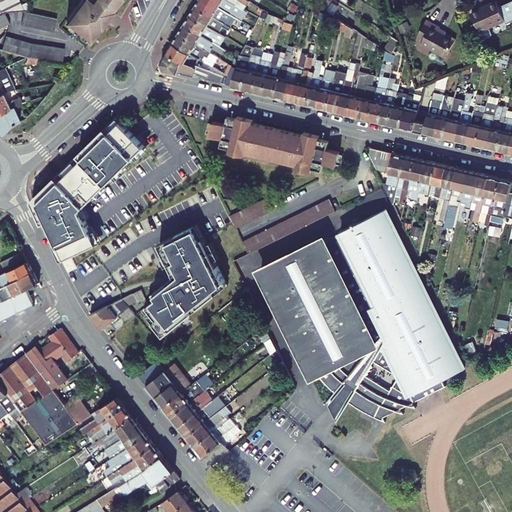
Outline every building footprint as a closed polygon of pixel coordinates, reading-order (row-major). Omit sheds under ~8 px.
[(0,0),(0,14),(5,12),(6,11),(24,10),(21,4),(19,0),(0,0)] [(80,0),(67,19),(91,37),(101,24),(103,25),(116,7),(115,6),(119,0),(80,0)] [(207,0),(199,0),(197,6),(231,27),(237,17),(220,7),(207,0)] [(207,0),(220,7),(237,17),(239,12),(245,16),(247,12),(244,9),(234,4),(228,0),(207,0)] [(236,0),(234,4),(244,9),(247,5),(239,0),(236,0)] [(489,5),(471,13),(480,31),(478,32),(481,39),(482,39),(482,40),(492,36),(491,35),(492,34),(489,28),(505,20),(506,24),(511,21),(511,0),(499,7),(496,0),(489,4),(489,5)] [(197,6),(191,15),(219,32),(223,26),(230,30),(232,27),(231,27),(197,6)] [(25,11),(22,24),(28,26),(31,12),(25,11)] [(258,21),(264,23),(268,14),(268,13),(263,11),(258,21)] [(0,14),(0,27),(10,23),(5,12),(0,14)] [(31,12),(28,26),(35,27),(38,14),(31,12)] [(38,14),(35,27),(41,28),(44,15),(38,14)] [(275,16),(268,14),(265,21),(272,24),(273,22),(275,16)] [(41,28),(48,30),(50,17),(44,15),(41,28)] [(191,15),(185,24),(206,37),(220,46),(226,36),(219,32),(191,15)] [(283,20),(275,16),(273,22),(282,25),(283,20)] [(48,30),(54,31),(57,18),(50,17),(48,30)] [(338,19),(336,29),(346,31),(347,25),(338,19)] [(427,19),(421,30),(427,34),(433,23),(427,19)] [(446,57),(456,39),(439,30),(440,27),(433,23),(427,34),(421,30),(418,35),(424,39),(421,43),(446,57)] [(180,33),(210,52),(212,48),(222,54),(225,49),(220,46),(206,37),(185,24),(180,33)] [(209,64),(213,66),(218,57),(210,52),(180,33),(174,42),(205,61),(209,64)] [(6,36),(3,49),(9,51),(13,38),(6,36)] [(392,36),(385,48),(386,49),(392,53),(400,41),(392,36)] [(9,51),(15,53),(19,40),(13,38),(9,51)] [(365,47),(376,50),(377,43),(368,38),(365,47)] [(15,53),(22,55),(25,42),(19,40),(15,53)] [(32,43),(25,42),(22,55),(28,56),(29,57),(32,43)] [(174,42),(168,52),(183,61),(197,66),(201,68),(205,61),(174,42)] [(38,44),(32,43),(29,57),(36,58),(38,44)] [(45,45),(38,44),(36,58),(38,58),(43,59),(45,45)] [(51,46),(45,45),(43,59),(50,60),(51,46)] [(50,60),(56,61),(58,47),(51,46),(50,60)] [(65,48),(58,47),(56,61),(63,62),(65,48)] [(255,47),(252,54),(262,56),(263,54),(264,49),(255,47)] [(281,52),(275,50),(273,57),(272,62),(265,94),(275,96),(282,67),(277,66),(280,56),(281,52)] [(282,67),(275,96),(286,99),(290,79),(294,67),(289,66),(292,52),(287,51),(285,57),(282,67)] [(161,63),(164,70),(222,83),(224,77),(206,70),(201,68),(197,66),(183,61),(168,52),(161,63)] [(290,79),(286,99),(296,101),(304,70),(305,66),(307,56),(308,54),(302,52),(298,68),(294,67),(290,79)] [(237,68),(233,86),(243,89),(251,57),(241,54),(240,58),(237,68)] [(251,57),(243,89),(254,91),(262,59),(262,56),(252,54),(251,57)] [(305,66),(311,68),(313,58),(307,56),(305,66)] [(262,59),(254,91),(265,94),(272,62),(262,59)] [(307,104),(317,106),(325,76),(320,75),(323,60),(318,59),(314,72),(312,84),(307,104)] [(338,111),(349,114),(359,72),(361,64),(357,63),(355,70),(349,69),(348,73),(338,111)] [(227,78),(226,84),(233,86),(237,68),(232,67),(228,75),(228,78),(227,78)] [(325,76),(317,106),(328,109),(337,71),(326,69),(325,76)] [(296,101),(307,104),(312,84),(306,82),(309,71),(304,70),(296,101)] [(306,82),(312,84),(314,72),(309,71),(306,82)] [(337,71),(328,109),(338,111),(348,73),(337,71)] [(349,114),(360,116),(370,74),(359,72),(349,114)] [(360,116),(370,119),(375,99),(378,87),(373,86),(375,76),(370,74),(360,116)] [(388,90),(381,121),(391,124),(396,104),(399,85),(395,84),(396,78),(391,77),(388,90)] [(391,124),(401,126),(409,95),(403,93),(406,79),(401,78),(399,85),(396,104),(391,124)] [(370,119),(381,121),(388,90),(378,87),(375,99),(370,119)] [(462,91),(457,89),(455,97),(453,108),(446,137),(456,139),(465,101),(460,100),(462,91)] [(473,93),(467,91),(467,92),(465,101),(456,139),(467,142),(474,113),(469,111),(473,93)] [(3,92),(0,93),(0,111),(10,107),(13,106),(26,102),(24,96),(13,100),(11,103),(9,104),(3,92)] [(434,92),(433,99),(443,102),(444,95),(434,92)] [(414,96),(413,100),(421,102),(422,95),(415,93),(414,96)] [(474,113),(467,142),(478,144),(487,106),(481,105),(483,96),(478,94),(474,113)] [(414,96),(409,95),(401,126),(414,129),(417,119),(417,117),(419,109),(421,102),(413,100),(414,96)] [(449,96),(444,95),(443,102),(435,134),(446,137),(453,108),(449,107),(450,101),(448,100),(449,96)] [(487,106),(478,144),(488,147),(498,104),(494,103),(495,98),(489,96),(487,106)] [(427,122),(425,132),(435,134),(443,102),(433,99),(430,112),(428,119),(427,122)] [(498,104),(488,147),(499,149),(508,110),(509,107),(498,104)] [(10,107),(0,111),(0,129),(2,134),(3,134),(13,124),(20,121),(13,106),(10,107)] [(419,109),(417,117),(428,119),(430,112),(419,109)] [(511,110),(508,110),(499,149),(510,152),(511,141),(511,110)] [(226,124),(213,121),(213,123),(210,134),(210,136),(222,139),(221,146),(230,149),(229,152),(245,156),(246,153),(296,165),(296,168),(312,172),(312,168),(322,171),(324,163),(337,166),(337,164),(340,153),(340,151),(327,148),(329,141),(319,138),(320,135),(304,131),(304,135),(253,122),(254,119),(238,115),(237,119),(228,116),(226,124)] [(146,146),(118,116),(38,190),(32,200),(60,261),(98,243),(90,225),(82,209),(146,146)] [(417,119),(414,129),(425,132),(427,122),(417,119)] [(405,155),(371,147),(369,154),(377,169),(390,172),(387,183),(384,182),(383,182),(385,186),(391,199),(394,205),(396,196),(405,155)] [(416,158),(405,155),(396,196),(401,197),(400,201),(406,202),(409,189),(416,158)] [(416,158),(409,189),(413,191),(411,198),(417,200),(419,192),(427,160),(416,158)] [(419,192),(430,195),(437,163),(427,160),(419,192)] [(437,163),(430,195),(440,197),(448,165),(437,163)] [(448,165),(440,197),(445,198),(440,219),(446,221),(458,168),(448,165)] [(446,221),(444,227),(453,229),(459,202),(461,202),(469,170),(458,168),(446,221)] [(480,173),(469,170),(461,202),(466,203),(464,211),(470,212),(473,201),(480,173)] [(490,175),(480,173),(473,201),(478,202),(473,221),(479,222),(481,212),(490,175)] [(501,178),(490,175),(481,212),(488,213),(486,224),(490,225),(492,214),(501,178)] [(511,180),(501,178),(492,214),(505,217),(505,215),(511,216),(511,192),(510,192),(511,184),(511,180)] [(261,200),(267,212),(274,209),(268,197),(261,200)] [(324,201),(330,214),(336,211),(330,198),(324,201)] [(255,203),(261,215),(267,212),(261,200),(255,203)] [(317,204),(324,217),(330,214),(324,201),(317,204)] [(249,206),(255,219),(261,215),(255,203),(249,206)] [(311,208),(317,220),(324,217),(317,204),(311,208)] [(243,209),(249,222),(255,219),(249,206),(243,209)] [(305,211),(311,223),(317,220),(311,208),(305,211)] [(237,212),(243,225),(249,222),(243,209),(237,212)] [(356,390),(349,402),(363,411),(372,415),(381,420),(386,421),(386,422),(384,417),(445,386),(442,380),(465,369),(385,209),(341,231),(345,240),(341,241),(340,239),(327,244),(325,239),(261,270),(313,375),(318,373),(322,380),(325,383),(329,387),(336,393),(344,382),(346,383),(354,389),(356,390)] [(299,214),(305,226),(311,223),(305,211),(299,214)] [(230,215),(236,228),(243,225),(237,212),(230,215)] [(293,217),(299,229),(305,226),(299,214),(293,217)] [(287,220),(293,232),(299,229),(293,217),(287,220)] [(280,223),(287,235),(293,232),(287,220),(280,223)] [(274,226),(280,238),(287,235),(280,223),(274,226)] [(227,285),(197,225),(159,244),(175,275),(154,291),(159,297),(144,308),(165,335),(227,285)] [(268,229),(274,241),(280,238),(274,226),(268,229)] [(262,232),(268,244),(274,241),(268,229),(262,232)] [(256,235),(262,247),(268,244),(262,232),(256,235)] [(250,238),(256,250),(262,247),(256,235),(250,238)] [(250,238),(243,241),(249,253),(256,250),(250,238)] [(0,287),(33,271),(28,261),(24,251),(2,262),(6,272),(0,274),(0,277),(2,281),(0,280),(0,279),(0,287)] [(0,287),(0,321),(35,304),(27,289),(39,283),(33,271),(0,287)] [(118,276),(101,284),(104,291),(99,293),(102,301),(125,290),(118,276)] [(134,293),(138,301),(145,297),(142,289),(134,293)] [(122,298),(128,306),(138,301),(134,293),(122,298)] [(113,303),(90,314),(102,329),(111,322),(117,330),(136,315),(128,306),(122,298),(113,303)] [(266,342),(272,338),(266,326),(259,332),(264,341),(266,342)] [(37,344),(26,353),(54,389),(69,379),(54,360),(63,354),(68,360),(79,352),(79,351),(62,328),(50,336),(53,341),(41,350),(37,344)] [(272,338),(266,342),(272,353),(277,349),(272,338)] [(31,389),(38,400),(54,389),(26,353),(11,365),(31,389)] [(139,375),(147,385),(166,370),(158,360),(139,375)] [(0,381),(19,405),(22,410),(38,400),(31,389),(11,365),(0,374),(0,381)] [(147,385),(164,407),(192,385),(176,366),(168,372),(166,370),(147,385)] [(192,385),(164,407),(172,417),(206,390),(198,380),(192,385)] [(19,405),(0,381),(0,399),(0,400),(10,412),(19,405)] [(336,419),(354,389),(346,383),(329,405),(336,419)] [(65,404),(54,389),(38,400),(22,410),(24,413),(47,444),(79,423),(91,414),(78,396),(65,404)] [(206,390),(172,417),(180,427),(214,400),(206,390)] [(227,405),(188,436),(196,446),(227,421),(229,424),(234,421),(231,418),(229,415),(245,402),(239,395),(227,405)] [(214,400),(180,427),(188,436),(227,405),(219,396),(214,400)] [(87,432),(126,406),(118,397),(93,413),(97,418),(81,429),(84,434),(87,432)] [(0,399),(0,400),(0,399),(0,417),(2,419),(5,424),(10,420),(7,415),(0,406),(0,399)] [(10,412),(0,400),(0,399),(0,406),(7,415),(10,412)] [(10,412),(15,419),(24,413),(22,410),(19,405),(10,412)] [(108,434),(134,417),(126,406),(87,432),(90,437),(91,437),(104,428),(108,434)] [(124,437),(141,426),(134,417),(108,434),(96,441),(98,444),(105,440),(106,442),(121,432),(124,437)] [(196,446),(211,466),(231,451),(225,443),(241,430),(234,421),(229,424),(227,421),(196,446)] [(122,452),(147,435),(141,426),(124,437),(109,447),(106,449),(112,459),(122,452)] [(96,441),(108,434),(104,428),(91,437),(95,442),(96,441)] [(124,437),(121,432),(106,442),(109,447),(124,437)] [(105,471),(109,476),(138,458),(156,446),(147,435),(122,452),(126,458),(116,464),(105,471)] [(145,470),(163,456),(156,446),(138,458),(109,476),(114,484),(125,477),(128,481),(145,470)] [(112,459),(116,464),(126,458),(122,452),(112,459)] [(181,478),(163,456),(145,470),(128,481),(98,499),(103,506),(124,493),(125,495),(152,479),(163,493),(163,492),(181,478)] [(0,506),(4,511),(30,511),(31,511),(23,502),(17,493),(9,484),(2,473),(0,470),(0,506)] [(175,511),(189,502),(180,490),(171,497),(165,501),(161,504),(166,511),(175,511)] [(23,502),(31,511),(37,507),(30,498),(23,502)] [(98,511),(103,511),(105,511),(103,506),(98,499),(92,502),(98,511)] [(90,511),(98,511),(92,502),(87,506),(90,511)] [(195,511),(189,502),(175,511),(195,511)]
